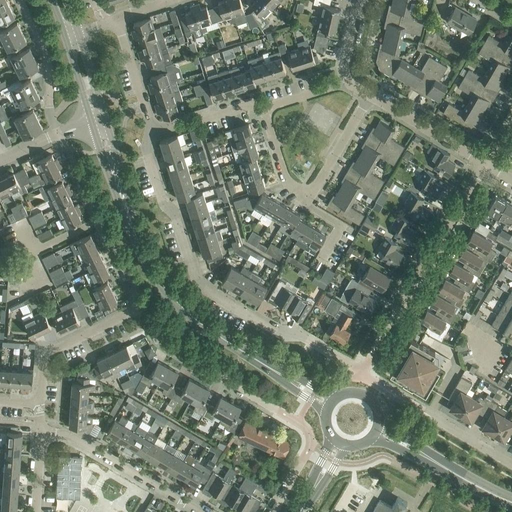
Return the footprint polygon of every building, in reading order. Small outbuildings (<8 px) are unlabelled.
[(0,0),(0,11),(10,7),(6,0),(0,0)] [(235,22),(228,0),(223,0),(224,1),(218,3),(219,6),(213,7),(217,21),(223,19),(228,18),(230,23),(235,22)] [(228,0),(235,22),(236,25),(247,21),(249,28),(258,25),(251,13),(245,15),(240,0),(228,0)] [(272,9),(262,0),(255,0),(256,0),(252,5),(255,8),(251,13),(258,25),(262,30),(270,21),(265,16),(272,9)] [(281,0),(262,0),(272,9),(279,1),(280,2),(281,0)] [(327,0),(326,0),(314,0),(313,4),(322,6),(319,17),(338,21),(341,9),(326,6),(327,0)] [(409,11),(410,4),(411,1),(404,0),(392,0),(390,10),(388,10),(386,16),(422,25),(425,14),(409,11)] [(199,4),(194,5),(201,26),(203,32),(207,31),(206,25),(212,23),(217,21),(213,7),(207,9),(206,6),(200,8),(199,4)] [(201,26),(194,5),(190,7),(191,11),(185,13),(186,16),(180,18),(183,27),(184,30),(186,36),(192,34),(191,33),(193,32),(195,37),(204,35),(203,32),(201,26)] [(0,24),(15,17),(10,7),(0,11),(0,24)] [(477,19),(455,7),(447,21),(452,24),(452,25),(460,30),(460,29),(468,33),(477,19)] [(179,24),(175,10),(169,12),(173,25),(179,24)] [(422,25),(386,16),(385,23),(387,23),(383,42),(400,47),(404,31),(420,35),(422,25)] [(338,21),(319,17),(317,28),(335,33),(338,21)] [(133,35),(154,28),(151,18),(134,23),(136,29),(131,31),(133,35)] [(17,22),(8,27),(0,30),(0,34),(3,41),(22,32),(17,22)] [(292,22),(291,27),(293,32),(300,29),(292,22)] [(157,39),(154,28),(133,35),(134,40),(139,38),(140,44),(157,39)] [(181,31),(176,33),(177,37),(178,37),(180,44),(185,42),(183,35),(181,31)] [(275,38),(273,31),(266,33),(267,36),(268,40),(275,38)] [(317,31),(317,35),(315,41),(327,44),(329,37),(324,36),(325,32),(317,31)] [(26,41),(22,32),(3,41),(8,50),(26,41)] [(488,35),(483,43),(483,44),(511,60),(511,37),(508,35),(503,43),(488,35)] [(142,50),(138,51),(139,56),(160,49),(166,47),(165,43),(163,37),(157,39),(140,44),(142,50)] [(327,44),(315,41),(313,47),(325,55),(327,44)] [(400,47),(383,42),(382,49),(379,48),(376,61),(378,65),(398,57),(400,47)] [(511,67),(511,60),(483,44),(478,53),(492,61),(487,69),(503,78),(509,67),(511,68),(511,67)] [(310,45),(298,48),(304,67),(315,63),(318,62),(316,54),(313,55),(310,45)] [(166,47),(139,56),(141,60),(145,59),(147,65),(150,64),(152,70),(172,63),(167,47),(166,47)] [(30,48),(21,52),(11,57),(15,66),(34,57),(30,48)] [(298,48),(287,52),(293,70),(304,67),(298,48)] [(279,51),(269,55),(275,76),(286,72),(281,56),(279,51)] [(275,76),(269,55),(268,55),(270,60),(265,61),(263,55),(258,57),(260,63),(265,79),(275,76)] [(421,70),(407,62),(398,78),(415,87),(414,90),(419,93),(438,61),(429,56),(421,70)] [(39,67),(34,57),(15,66),(20,76),(39,67)] [(250,69),(255,82),(265,79),(260,63),(258,57),(252,58),(248,60),(250,69)] [(407,62),(398,57),(378,65),(380,70),(391,77),(393,74),(398,78),(407,62)] [(447,67),(438,61),(419,93),(425,97),(427,94),(438,101),(443,92),(447,86),(439,81),(447,67)] [(177,80),(172,63),(152,70),(154,75),(151,76),(153,82),(148,84),(150,88),(171,82),(177,80)] [(238,67),(245,88),(256,85),(255,82),(250,69),(245,71),(243,65),(238,67)] [(232,69),(228,70),(235,92),(245,88),(238,67),(236,66),(233,67),(232,69)] [(468,69),(463,78),(495,97),(498,91),(496,89),(503,78),(487,69),(483,77),(468,69)] [(225,95),(235,92),(228,70),(218,73),(225,95)] [(214,98),(225,95),(218,73),(207,77),(214,98)] [(495,97),(463,78),(458,87),(472,95),(467,103),(483,112),(489,101),(492,102),(495,97)] [(31,79),(22,83),(21,80),(7,86),(0,89),(0,90),(1,93),(3,92),(4,94),(6,94),(11,100),(35,89),(31,79)] [(171,82),(150,88),(151,93),(155,92),(157,97),(174,92),(171,82)] [(35,89),(11,100),(15,107),(18,109),(40,98),(35,89)] [(213,103),(208,89),(202,91),(207,105),(213,103)] [(159,103),(155,104),(156,109),(177,102),(183,101),(179,90),(174,92),(157,97),(159,103)] [(181,113),(177,102),(156,109),(157,114),(162,112),(164,118),(181,113)] [(463,111),(448,103),(443,112),(475,131),(478,125),(476,124),(483,112),(467,103),(463,111)] [(327,136),(340,116),(320,104),(311,119),(319,124),(316,129),(327,136)] [(9,110),(0,114),(0,118),(1,121),(12,116),(9,110)] [(15,119),(19,128),(38,119),(33,110),(15,119)] [(42,129),(38,119),(19,128),(24,138),(42,129)] [(370,131),(367,137),(399,155),(404,146),(390,138),(395,130),(380,121),(373,132),(370,131)] [(252,135),(249,124),(225,131),(227,137),(228,137),(230,142),(252,135)] [(197,129),(190,131),(193,141),(200,139),(197,129)] [(0,135),(6,146),(11,144),(6,133),(0,135)] [(180,145),(177,135),(160,141),(163,151),(180,145)] [(255,145),(252,135),(230,142),(233,152),(255,145)] [(399,155),(367,137),(364,143),(366,144),(359,155),(375,164),(379,156),(394,165),(399,155)] [(448,153),(432,143),(427,151),(433,155),(431,159),(437,162),(433,168),(448,177),(455,164),(445,158),(448,153)] [(183,155),(180,145),(163,151),(166,160),(183,155)] [(259,155),(255,145),(233,152),(236,162),(239,161),(255,156),(259,155)] [(206,158),(203,149),(193,152),(196,161),(206,158)] [(36,162),(40,171),(41,172),(59,163),(57,159),(54,160),(52,154),(36,162)] [(186,164),(183,155),(166,160),(169,170),(186,164)] [(375,164),(359,155),(353,167),(350,165),(347,171),(379,190),(384,181),(370,172),(375,164)] [(258,166),(255,156),(239,161),(242,172),(258,166)] [(41,172),(36,175),(40,184),(45,182),(46,182),(59,176),(61,174),(59,169),(61,168),(59,163),(41,172)] [(189,174),(186,164),(169,170),(170,173),(168,174),(170,181),(189,174)] [(258,166),(242,172),(245,182),(262,177),(258,166)] [(416,169),(423,172),(418,181),(424,185),(420,191),(435,199),(442,187),(432,181),(435,176),(418,166),(416,169)] [(25,169),(19,171),(25,184),(31,181),(29,178),(25,169)] [(19,171),(14,174),(20,187),(25,184),(19,171)] [(379,190),(347,171),(344,177),(346,178),(339,189),(355,198),(359,190),(374,199),(379,190)] [(2,175),(11,194),(21,189),(20,187),(14,173),(8,175),(7,173),(2,175)] [(193,184),(189,174),(170,181),(172,187),(174,186),(175,189),(193,184)] [(11,194),(2,175),(0,176),(0,195),(1,198),(11,194)] [(47,184),(39,188),(45,201),(51,199),(51,198),(69,189),(67,185),(65,186),(62,181),(61,181),(59,176),(46,182),(47,184)] [(265,187),(262,177),(245,182),(249,193),(265,187)] [(385,185),(392,189),(396,183),(389,179),(385,185)] [(196,193),(193,184),(175,189),(179,199),(185,197),(196,194),(196,193)] [(218,197),(222,196),(226,195),(223,185),(215,188),(218,197)] [(69,189),(51,198),(51,199),(56,208),(72,200),(69,195),(72,194),(69,189)] [(355,198),(339,189),(333,201),(330,199),(327,205),(359,224),(364,215),(350,206),(355,198)] [(383,205),(389,194),(382,190),(376,201),(383,205)] [(205,201),(202,191),(196,193),(196,194),(185,197),(179,199),(179,200),(185,197),(188,207),(205,201)] [(422,198),(411,192),(404,203),(411,207),(407,213),(422,222),(429,209),(419,203),(422,198)] [(262,193),(257,200),(253,198),(247,200),(244,205),(250,209),(251,209),(252,209),(253,208),(254,207),(263,213),(271,198),(262,193)] [(506,200),(495,194),(482,216),(493,223),(506,201),(506,200)] [(238,199),(233,201),(235,207),(236,208),(244,205),(247,200),(246,196),(238,199)] [(281,204),(271,198),(263,213),(260,218),(269,224),(272,218),(281,204)] [(74,205),(72,200),(56,208),(61,218),(79,209),(77,204),(74,205)] [(208,211),(205,201),(188,207),(191,217),(208,211)] [(511,204),(506,201),(497,217),(505,222),(511,211),(511,204)] [(22,202),(16,205),(22,218),(28,215),(23,206),(22,202)] [(290,209),(281,204),(272,218),(281,224),(290,209)] [(22,218),(16,205),(11,208),(12,211),(17,220),(22,218)] [(61,218),(65,228),(81,220),(79,215),(81,213),(79,209),(61,218)] [(300,215),(290,209),(281,224),(279,229),(288,234),(289,232),(290,229),(291,229),(298,218),(300,215)] [(43,214),(41,211),(29,217),(31,223),(44,216),(43,214)] [(208,211),(191,217),(194,226),(212,221),(208,211)] [(409,220),(398,214),(391,226),(398,229),(394,236),(400,239),(408,244),(416,232),(405,226),(409,220)] [(47,222),(44,216),(31,223),(34,228),(47,222)] [(379,223),(367,216),(363,223),(374,230),(379,223)] [(291,229),(290,229),(289,232),(298,238),(307,223),(298,218),(291,229)] [(215,230),(212,221),(194,226),(195,229),(193,230),(195,237),(197,236),(215,230)] [(490,228),(479,222),(474,229),(486,235),(488,231),(490,228)] [(316,229),(307,223),(298,238),(308,243),(316,229)] [(363,224),(358,231),(365,235),(370,228),(363,224)] [(39,228),(35,230),(37,235),(40,240),(52,234),(50,228),(41,233),(39,228)] [(220,229),(215,231),(215,230),(197,236),(201,246),(218,240),(223,239),(220,229)] [(326,234),(316,229),(308,243),(305,248),(314,254),(326,234)] [(470,230),(466,238),(468,239),(467,241),(478,247),(475,252),(482,257),(487,260),(490,262),(496,252),(488,247),(491,241),(473,230),(472,232),(470,230)] [(497,236),(488,231),(486,235),(494,241),(497,236)] [(242,244),(238,234),(234,235),(236,241),(231,242),(234,251),(239,247),(242,244)] [(75,242),(70,244),(75,254),(79,252),(95,245),(90,235),(75,242)] [(249,237),(246,241),(252,244),(256,246),(258,242),(254,240),(249,237)] [(395,243),(385,237),(378,248),(384,252),(381,258),(395,267),(403,254),(392,248),(395,243)] [(201,246),(204,256),(221,250),(218,240),(201,246)] [(267,248),(258,242),(256,246),(265,252),(267,248)] [(242,244),(239,247),(250,254),(252,250),(242,244)] [(100,254),(95,245),(79,252),(84,262),(100,254)] [(475,252),(464,246),(463,247),(461,246),(456,253),(459,255),(458,256),(468,262),(465,268),(473,273),(478,276),(487,260),(482,257),(475,253),(475,252)] [(277,253),(267,248),(265,252),(274,257),(277,253)] [(277,253),(274,257),(279,260),(284,251),(280,248),(277,253)] [(252,250),(250,254),(255,257),(259,259),(261,255),(258,253),(252,250)] [(374,267),(377,262),(357,250),(354,255),(363,260),(362,261),(367,264),(363,269),(366,271),(363,277),(361,276),(357,282),(375,292),(378,287),(382,289),(389,276),(374,267)] [(53,252),(42,258),(47,268),(58,262),(63,260),(60,253),(55,256),(53,252)] [(105,264),(100,254),(84,262),(89,272),(105,264)] [(297,260),(288,255),(286,259),(291,262),(295,264),(297,260)] [(287,268),(291,262),(286,259),(284,258),(281,263),(283,264),(283,265),(287,268)] [(310,268),(297,260),(295,264),(307,271),(308,271),(310,268)] [(465,268),(455,262),(454,263),(452,262),(447,269),(449,271),(449,272),(459,278),(456,283),(456,284),(463,288),(463,289),(469,292),(474,282),(469,279),(473,273),(465,268)] [(84,274),(89,283),(109,274),(105,264),(89,272),(84,274)] [(231,266),(227,273),(222,282),(231,287),(240,271),(231,266)] [(60,267),(58,268),(49,272),(52,278),(63,273),(60,267)] [(240,271),(231,287),(240,292),(249,276),(249,277),(252,272),(243,267),(240,271)] [(249,276),(240,292),(248,297),(258,282),(260,277),(252,272),(249,277),(249,276)] [(67,280),(63,273),(52,278),(55,285),(67,280)] [(106,282),(104,277),(89,284),(96,299),(112,291),(107,281),(106,282)] [(456,283),(445,277),(445,279),(442,277),(438,285),(440,286),(439,288),(450,294),(447,299),(454,304),(459,307),(465,297),(460,294),(463,289),(463,288),(456,284),(456,283)] [(357,282),(351,278),(339,298),(347,303),(348,301),(368,312),(376,300),(363,292),(366,287),(357,282)] [(279,280),(272,292),(267,301),(273,305),(273,307),(276,306),(276,305),(277,304),(278,303),(286,307),(295,292),(284,286),(286,283),(279,280)] [(267,287),(258,282),(248,297),(258,303),(263,294),(267,287)] [(117,301),(112,291),(96,299),(93,300),(95,305),(98,303),(101,309),(102,308),(105,315),(118,309),(115,302),(117,301)] [(295,292),(286,307),(293,312),(291,315),(301,321),(314,300),(307,296),(306,299),(295,292)] [(447,299),(436,293),(435,295),(433,293),(429,301),(431,302),(430,303),(441,310),(438,315),(437,315),(450,323),(459,307),(454,304),(447,299)] [(325,294),(319,304),(325,308),(324,309),(335,315),(342,304),(325,294)] [(9,307),(9,312),(20,307),(24,315),(21,316),(31,336),(41,332),(33,316),(27,303),(25,299),(20,302),(9,307)] [(78,304),(75,299),(60,306),(70,327),(80,322),(79,319),(84,317),(78,304)] [(89,315),(83,302),(78,304),(84,317),(89,315)] [(511,308),(504,304),(498,314),(511,322),(511,308)] [(70,327),(60,306),(60,307),(62,311),(53,316),(49,309),(44,312),(51,327),(50,324),(55,322),(60,332),(70,327)] [(431,325),(428,331),(441,339),(450,323),(437,315),(438,315),(427,309),(426,310),(424,309),(420,316),(422,318),(421,319),(431,325)] [(44,312),(44,311),(33,316),(41,332),(51,327),(44,312)] [(352,316),(344,312),(337,324),(336,323),(330,334),(344,342),(350,332),(345,328),(352,316)] [(511,332),(511,322),(498,314),(491,325),(511,337),(511,336),(510,335),(511,332)] [(434,351),(411,337),(390,373),(403,380),(402,381),(412,387),(412,386),(425,394),(440,369),(436,367),(440,359),(433,354),(434,351)] [(469,349),(467,341),(456,344),(458,351),(469,349)] [(142,351),(151,358),(156,351),(147,344),(142,351)] [(127,346),(117,351),(124,366),(127,371),(132,369),(133,368),(142,364),(137,353),(131,356),(127,346)] [(124,366),(117,351),(107,355),(117,376),(122,374),(119,368),(124,366)] [(107,355),(97,360),(99,365),(94,367),(98,378),(110,373),(112,378),(117,376),(107,355)] [(168,366),(158,361),(151,372),(146,369),(143,375),(141,378),(140,380),(149,385),(153,379),(159,383),(168,366)] [(168,366),(159,383),(165,386),(162,392),(171,398),(177,387),(172,384),(178,372),(168,366)] [(1,367),(0,375),(0,383),(10,384),(11,368),(6,368),(6,370),(1,369),(1,367)] [(12,368),(11,368),(10,384),(21,385),(22,369),(17,368),(17,371),(12,370),(12,368)] [(22,369),(21,385),(32,386),(33,370),(27,369),(27,371),(22,371),(22,369)] [(72,383),(71,394),(88,395),(89,389),(95,390),(95,379),(83,372),(78,370),(77,383),(72,383)] [(138,372),(129,376),(130,378),(132,383),(136,386),(140,380),(141,378),(143,375),(138,372)] [(461,376),(457,384),(451,392),(458,396),(451,408),(450,407),(450,408),(461,414),(471,397),(465,394),(472,383),(461,376)] [(183,390),(177,387),(171,398),(168,403),(174,406),(177,401),(181,403),(184,397),(190,400),(199,384),(189,378),(183,390)] [(210,390),(199,384),(190,400),(196,404),(193,410),(203,415),(209,404),(203,401),(210,390)] [(88,395),(71,394),(71,404),(93,406),(94,401),(88,401),(88,395)] [(126,400),(136,406),(138,402),(128,396),(126,400)] [(214,407),(209,404),(203,415),(212,421),(216,415),(222,418),(231,402),(221,396),(214,407)] [(476,400),(471,397),(461,414),(472,421),(472,420),(471,420),(478,408),(484,412),(491,400),(485,396),(483,399),(479,396),(476,400)] [(124,398),(118,397),(112,408),(113,408),(117,410),(124,398)] [(483,427),(494,434),(504,416),(494,411),(498,404),(491,400),(484,412),(490,415),(483,427)] [(222,418),(219,422),(225,426),(224,427),(234,433),(240,422),(235,419),(241,407),(231,402),(222,418)] [(93,406),(71,404),(70,415),(87,416),(87,411),(93,411),(93,406)] [(168,419),(158,413),(155,417),(165,423),(168,419)] [(93,417),(87,416),(70,415),(69,426),(86,428),(86,431),(100,439),(103,433),(99,431),(101,427),(96,424),(93,428),(92,428),(92,423),(93,417)] [(122,416),(118,422),(114,419),(112,424),(107,432),(112,435),(111,436),(116,439),(128,419),(122,416)] [(511,416),(509,419),(504,416),(494,434),(504,440),(505,440),(504,439),(511,427),(511,428),(511,416)] [(128,419),(116,439),(122,442),(122,441),(127,444),(138,425),(128,419)] [(178,425),(168,419),(165,423),(176,429),(178,425)] [(238,437),(283,457),(290,442),(245,422),(238,437)] [(134,431),(127,444),(131,447),(131,448),(136,451),(144,437),(145,437),(148,431),(142,428),(138,425),(134,431)] [(187,431),(178,425),(176,429),(185,435),(187,431)] [(0,435),(0,437),(0,441),(6,442),(22,443),(22,433),(0,431),(0,435)] [(144,437),(136,451),(141,454),(142,453),(146,456),(157,437),(153,434),(148,431),(145,437),(144,437)] [(207,442),(197,436),(195,441),(205,446),(207,442)] [(167,443),(157,437),(146,456),(151,458),(150,459),(156,462),(167,443)] [(22,443),(6,442),(6,449),(0,448),(0,452),(21,454),(22,443)] [(177,449),(167,443),(156,462),(161,465),(162,465),(166,467),(174,454),(177,449)] [(0,452),(0,455),(5,456),(5,463),(20,464),(21,454),(0,452)] [(186,479),(197,459),(188,453),(184,460),(175,474),(181,477),(181,476),(186,479)] [(174,454),(166,467),(171,470),(170,471),(175,474),(184,460),(174,454)] [(79,499),(83,456),(65,455),(58,455),(58,466),(55,497),(79,499)] [(198,459),(197,459),(186,479),(190,481),(190,482),(195,486),(199,479),(204,483),(210,472),(216,462),(210,459),(206,466),(197,460),(198,459)] [(0,472),(19,474),(20,464),(5,463),(0,462),(0,472)] [(213,472),(206,483),(201,491),(210,496),(213,493),(220,497),(229,481),(236,470),(229,467),(223,478),(213,472)] [(19,474),(0,472),(0,476),(4,477),(3,483),(19,484),(19,474)] [(239,487),(229,481),(220,497),(217,501),(226,505),(229,502),(236,506),(251,480),(245,476),(239,487)] [(268,489),(251,480),(236,506),(243,510),(242,511),(254,511),(261,500),(251,494),(255,487),(265,493),(268,489)] [(0,493),(18,495),(19,484),(3,483),(3,490),(0,489),(0,493)] [(0,497),(2,497),(2,504),(17,505),(18,495),(0,493),(0,497)] [(379,499),(371,511),(401,511),(407,503),(397,497),(392,507),(379,499)]
